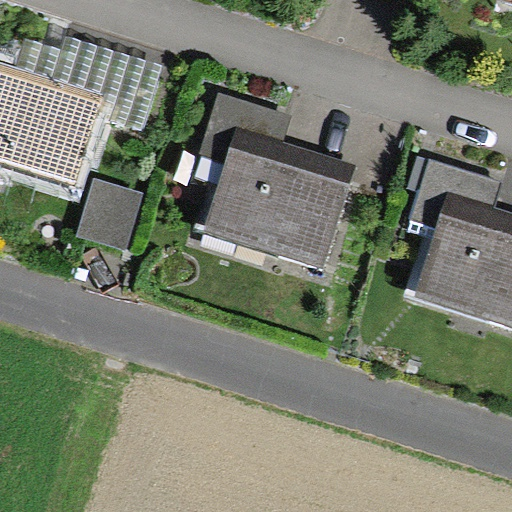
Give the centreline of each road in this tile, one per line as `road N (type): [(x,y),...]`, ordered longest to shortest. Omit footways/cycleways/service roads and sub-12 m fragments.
road 1 (residential): [(0,290),(511,448)]
road 2 (residential): [(87,0),(511,129)]
